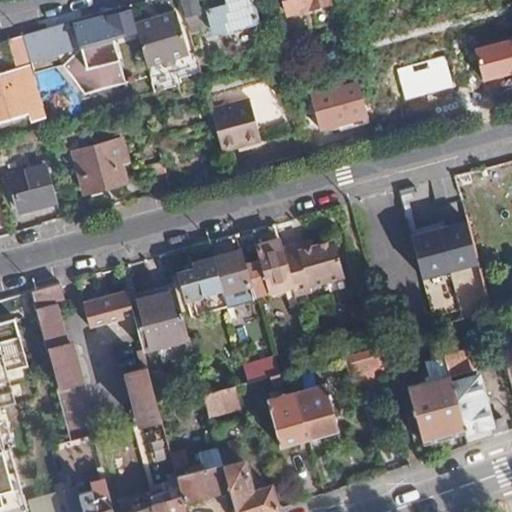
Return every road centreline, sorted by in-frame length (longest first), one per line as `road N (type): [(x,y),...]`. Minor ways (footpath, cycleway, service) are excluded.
road 1 (residential): [(0,267),(511,128)]
road 2 (secondary): [(511,471),(392,511)]
